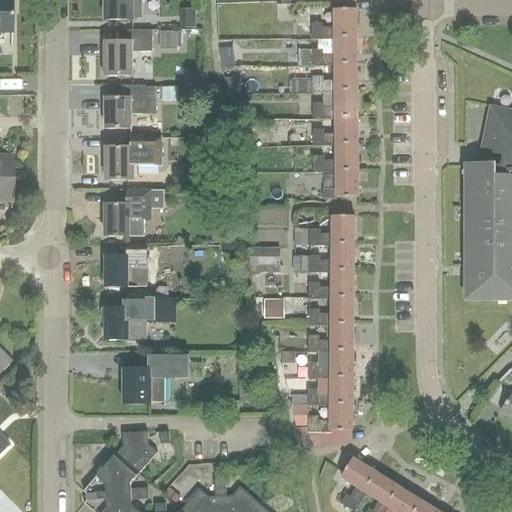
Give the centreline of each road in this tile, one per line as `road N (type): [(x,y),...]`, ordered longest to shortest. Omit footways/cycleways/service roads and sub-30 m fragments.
road 1 (residential): [(511,478),(445,424),(426,379),(423,7)]
road 2 (residential): [(52,257),(52,0)]
road 3 (residential): [(52,511),(52,257)]
